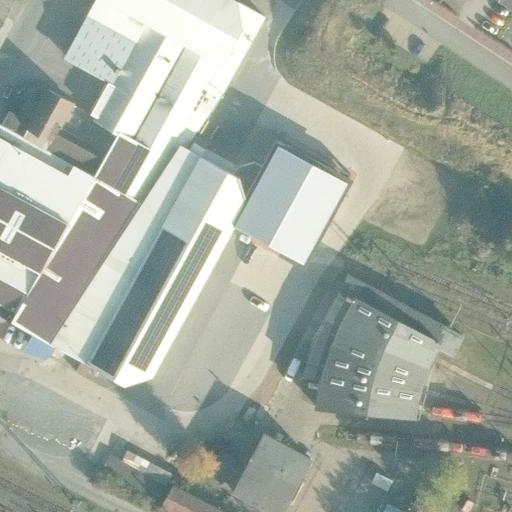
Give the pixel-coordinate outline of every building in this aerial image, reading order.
[(87,173),(20,135),(1,125),(0,126),(0,306),(18,317),(13,325),(57,349),(187,149),(223,92),(212,86),(221,67),(227,70),(247,35),(244,4),(237,0),(94,0),(88,12),(62,57),(106,82),(85,118),(117,136),(94,177),(87,173)] [(511,0),(499,0),(498,3),(511,11),(511,0)] [(46,88),(20,135),(87,173),(100,148),(59,126),(72,103),(46,88)] [(247,206),(234,230),(301,267),(348,186),(279,148),(247,206)] [(187,149),(57,349),(123,388),(151,379),(234,230),(247,206),(241,178),(187,149)] [(427,385),(445,348),(343,289),(316,345),(309,377),(325,382),(319,413),(420,421),(427,385)] [(18,317),(0,306),(0,317),(13,325),(18,317)] [(287,511),(315,462),(263,436),(233,494),(266,511),(287,511)] [(174,471),(114,442),(99,472),(156,501),(174,471)] [(511,466),(496,463),(490,484),(511,490),(511,466)] [(218,511),(173,489),(161,510),(164,511),(218,511)]
